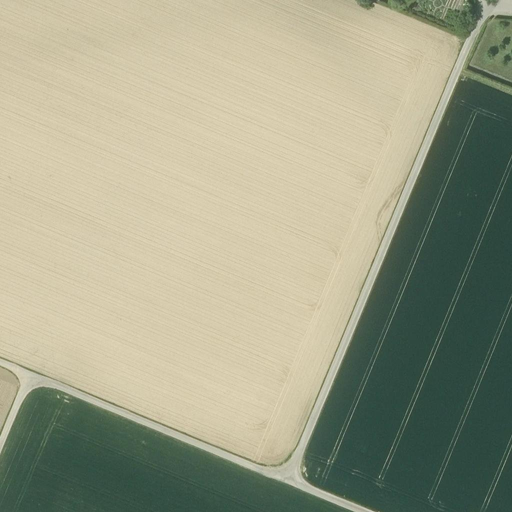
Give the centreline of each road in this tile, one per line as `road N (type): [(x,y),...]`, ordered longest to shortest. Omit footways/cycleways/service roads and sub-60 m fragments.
road 1 (residential): [(482,0),(287,480)]
road 2 (track): [(364,511),(0,362)]
